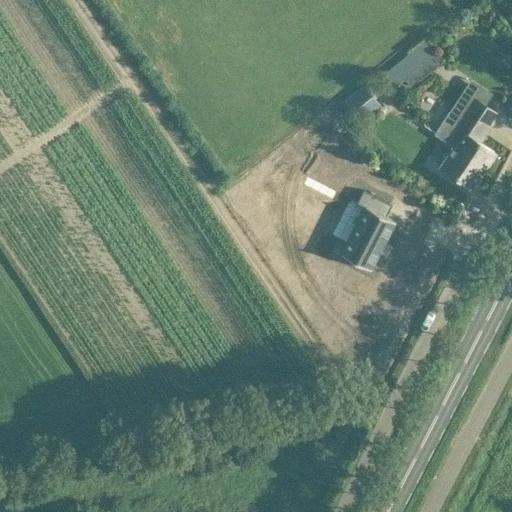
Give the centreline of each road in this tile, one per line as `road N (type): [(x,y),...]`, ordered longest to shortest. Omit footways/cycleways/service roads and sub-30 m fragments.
road 1 (unclassified): [(511,179),(340,511)]
road 2 (primary): [(388,511),(511,275)]
road 3 (unclassified): [(432,511),(511,351)]
